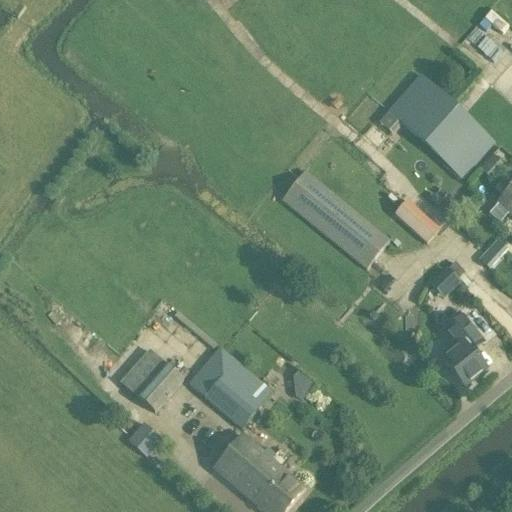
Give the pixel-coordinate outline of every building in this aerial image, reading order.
[(462,180),(494,144),(420,77),(388,113),(462,180)] [(389,242),(305,173),(281,202),(366,271),(389,242)] [(511,218),(511,187),(497,204),(511,218)] [(439,231),(407,203),(394,216),(426,245),(439,231)] [(433,285),(446,299),(460,285),(447,271),(433,285)] [(440,328),(439,329),(443,333),(461,318),(458,314),(440,328)] [(441,361),(443,363),(464,389),(486,371),(472,354),(483,345),(475,335),(461,318),(443,333),(456,349),(441,361)] [(189,386),(241,431),(272,394),(220,350),(189,386)] [(164,365),(135,397),(155,414),(183,381),(164,365)] [(143,425),(127,443),(146,459),(162,441),(143,425)] [(242,438),(214,471),(262,511),(284,511),(303,490),(281,471),(271,462),(275,457),(267,450),(262,455),(242,438)]
